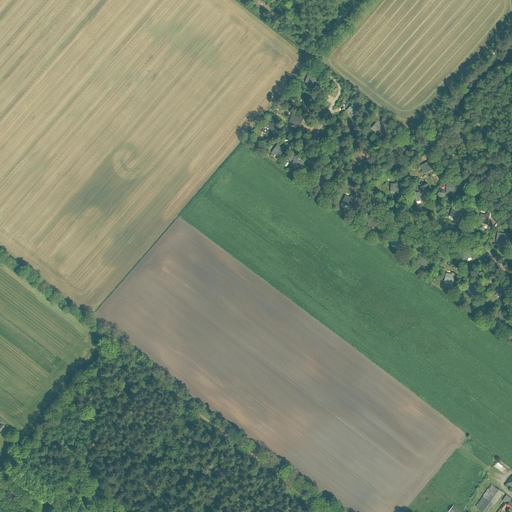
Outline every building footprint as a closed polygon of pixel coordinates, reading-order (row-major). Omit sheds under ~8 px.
[(313,85),(316,76),(313,75),(313,77),(308,75),(305,83),(313,85)] [(300,102),(304,94),(302,92),(301,94),(296,91),(292,98),(300,102)] [(353,115),(359,110),(356,106),(357,105),(355,103),(346,110),(348,113),(350,111),(353,115)] [(291,115),(288,123),(291,124),(299,127),(302,118),(299,117),(299,118),(294,116),(291,115)] [(378,134),(383,128),(379,124),(380,123),(378,121),(370,130),(373,132),(374,131),(378,134)] [(266,122),(262,129),(261,132),(266,134),(267,132),(270,133),(275,124),(272,122),(271,124),(266,122)] [(278,143),(272,152),(271,153),(274,155),(275,153),(279,157),(284,150),(280,147),(281,145),(278,143)] [(402,156),(405,146),(402,145),(401,147),(396,146),(394,154),(402,156)] [(297,170),(302,162),(294,157),(292,159),(294,160),(290,165),(297,170)] [(430,167),(428,162),(420,166),(423,170),(422,171),(423,174),(433,169),(432,166),(430,167)] [(323,188),(326,181),(322,179),(323,177),(320,176),(315,185),(323,188)] [(455,192),(455,184),(450,184),(450,182),(447,182),(446,193),(450,193),(450,192),(455,192)] [(391,192),(399,192),(400,183),(397,183),(397,184),(392,184),(391,184),(391,192)] [(422,202),(425,201),(422,190),(419,191),(420,192),(414,193),(415,195),(415,199),(416,201),(421,200),(422,202)] [(350,198),(345,196),(342,203),(349,207),(354,198),(351,196),(350,198)] [(457,221),(462,209),(459,207),(457,210),(453,209),(450,216),(455,218),(454,219),(457,221)] [(487,225),(490,214),(487,213),(486,216),(481,214),(479,223),(487,225)] [(377,227),(379,219),(374,218),(374,215),(370,214),(368,226),(371,227),(372,226),(377,227)] [(496,241),(499,242),(504,243),(504,244),(507,245),(509,234),(510,233),(506,233),(506,234),(498,232),(496,241)] [(403,247),(405,238),(402,237),(401,239),(396,238),(395,245),(403,247)] [(466,249),(466,248),(463,248),(463,259),(466,259),(466,257),(471,257),(471,249),(466,249)] [(425,266),(428,257),(425,256),(424,257),(420,256),(417,264),(425,266)] [(453,283),(455,274),(452,273),(452,275),(446,273),(444,281),(453,283)] [(469,285),(467,292),(467,293),(475,296),(478,285),(475,284),(474,286),(469,285)] [(501,298),(507,293),(503,289),(505,287),(502,285),(495,291),(501,298)] [(501,311),(496,320),(495,322),(497,323),(498,321),(503,324),(507,317),(502,314),(503,313),(501,311)] [(495,505),(503,493),(491,484),(476,506),(483,511),(487,511),(493,504),(495,505)] [(506,495),(502,501),(505,503),(507,504),(511,499),(506,495)]
